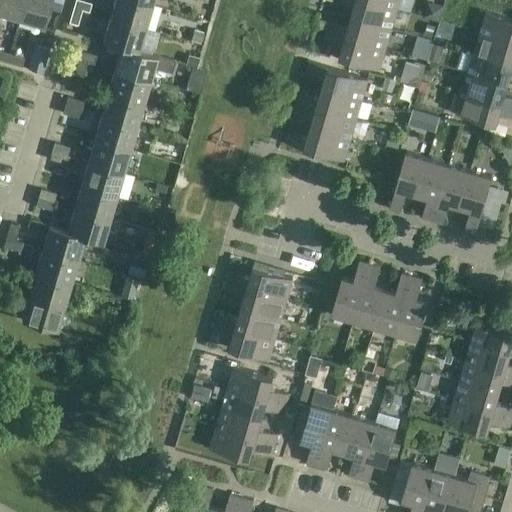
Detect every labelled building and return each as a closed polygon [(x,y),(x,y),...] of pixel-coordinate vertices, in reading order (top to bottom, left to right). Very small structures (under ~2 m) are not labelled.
[(23,0),(0,0),(0,12),(5,14),(18,18),(23,0)] [(49,0),(23,0),(18,18),(42,25),(49,0)] [(81,0),(74,0),(72,6),(81,9),(88,11),(90,2),(81,0)] [(137,0),(112,0),(108,16),(144,27),(150,4),(137,0)] [(334,0),(354,5),(351,16),(391,27),(396,7),(371,0),(334,0)] [(72,6),(68,21),(76,24),(81,9),(72,6)] [(511,18),(485,11),(479,31),(511,41),(511,18)] [(101,40),(120,46),(120,45),(137,50),(137,49),(144,27),(108,16),(101,40)] [(328,20),(325,30),(385,47),(391,27),(351,16),(348,26),(328,20)] [(192,41),(201,43),(204,32),(195,30),(192,41)] [(323,39),(342,45),(339,56),(379,68),(385,47),(325,30),(323,39)] [(511,41),(479,31),(473,51),(511,62),(511,41)] [(429,60),(438,63),(441,53),(444,43),(432,39),(426,59),(429,60)] [(42,72),(49,49),(34,44),(28,68),(42,72)] [(120,46),(113,68),(149,79),(152,67),(171,72),(174,60),(137,49),(137,50),(120,45),(120,46)] [(80,50),(77,58),(86,60),(86,61),(93,63),(95,54),(80,50)] [(511,62),(473,51),(467,71),(508,83),(511,73),(511,62)] [(23,57),(8,52),(5,61),(20,65),(23,57)] [(191,67),(196,68),(198,59),(188,55),(185,65),(191,67)] [(410,62),(403,83),(418,87),(426,60),(416,57),(414,63),(410,62)] [(77,58),(73,73),(81,76),(86,61),(86,60),(77,58)] [(219,80),(223,61),(212,58),(207,78),(219,80)] [(325,77),(322,87),(361,98),(367,78),(308,60),(305,71),(325,77)] [(435,73),(438,64),(428,61),(425,71),(435,73)] [(113,68),(106,92),(142,102),(149,79),(113,68)] [(467,71),(462,91),(511,106),(511,95),(505,94),(508,83),(467,71)] [(299,91),(296,101),(355,118),(361,98),(322,87),(319,97),(299,91)] [(84,89),(83,106),(100,107),(101,90),(84,89)] [(511,106),(462,91),(455,112),(496,124),(499,113),(511,116),(511,106)] [(106,92),(100,115),(135,125),(142,102),(106,92)] [(67,96),(65,104),(80,108),(82,100),(67,96)] [(313,116),(310,127),(350,138),(355,118),(296,101),(293,111),(313,116)] [(65,104),(62,113),(77,117),(80,108),(65,104)] [(100,115),(93,138),(129,148),(135,125),(100,115)] [(284,142),(344,159),(350,138),(310,127),(307,137),(287,132),(284,142)] [(93,138),(86,160),(122,171),(129,148),(93,138)] [(53,142),(51,150),(67,154),(69,147),(53,142)] [(181,150),(172,147),(168,159),(178,162),(181,150)] [(51,150),(48,159),(64,163),(67,154),(51,150)] [(406,191),(417,194),(427,157),(405,151),(389,207),(401,210),(406,191)] [(422,216),(433,219),(448,163),(427,157),(417,194),(428,197),(422,216)] [(86,160),(80,183),(115,194),(122,171),(86,160)] [(449,203),(459,206),(470,169),(448,163),(433,219),(443,222),(449,203)] [(492,176),(470,169),(459,206),(470,209),(464,229),(476,232),(492,176)] [(80,183),(73,207),(109,217),(115,194),(80,183)] [(40,188),(38,196),(45,198),(54,201),(56,193),(40,188)] [(38,196),(35,205),(51,210),(54,201),(45,198),(38,196)] [(267,202),(264,211),(277,215),(280,206),(267,202)] [(73,207),(66,230),(66,231),(83,236),(102,241),(109,217),(73,207)] [(9,222),(5,236),(13,239),(17,224),(9,222)] [(48,225),(41,248),(77,259),(83,236),(66,231),(66,230),(48,225)] [(20,241),(13,239),(5,236),(2,245),(18,250),(20,241)] [(143,242),(141,252),(151,255),(154,244),(143,242)] [(41,248),(34,271),(70,282),(77,259),(41,248)] [(331,313),(353,319),(370,263),(359,259),(353,278),(342,275),(331,313)] [(353,319),(374,325),(385,288),(374,285),(380,266),(370,263),(353,319)] [(230,271),(227,281),(286,298),(292,277),(253,266),(250,277),(230,271)] [(34,271),(28,295),(63,305),(70,282),(34,271)] [(374,325),(395,331),(412,275),(402,272),(396,291),(385,288),(374,325)] [(423,278),(412,275),(395,331),(417,338),(428,300),(417,297),(423,278)] [(0,277),(0,286),(7,289),(9,280),(0,277)] [(244,296),(241,307),(280,318),(286,298),(227,281),(224,290),(244,296)] [(56,329),(63,305),(28,295),(21,318),(56,329)] [(218,311),(215,321),(275,338),(280,318),(241,307),(238,317),(218,311)] [(511,329),(476,320),(470,340),(511,352),(511,349),(511,329)] [(215,321),(213,330),(232,336),(229,347),(269,359),(275,338),(215,321)] [(470,340),(465,360),(511,373),(511,362),(508,362),(511,352),(470,340)] [(511,373),(465,360),(459,380),(500,392),(503,382),(511,384),(511,373)] [(233,366),(226,387),(286,404),(289,394),(270,388),(273,377),(233,366)] [(394,379),(396,371),(386,368),(383,376),(394,379)] [(459,380),(453,400),(511,417),(511,406),(497,403),(500,392),(459,380)] [(194,386),(191,398),(202,401),(205,389),(194,386)] [(226,387),(221,407),(261,418),(264,407),(283,413),(286,404),(226,387)] [(306,462),(316,465),(332,409),(333,409),(337,396),(315,390),(311,403),(300,440),(312,443),(306,462)] [(511,417),(453,400),(447,420),(488,432),(491,421),(510,427),(511,420),(511,417)] [(221,407),(215,427),(274,444),(277,434),(258,429),(261,418),(221,407)] [(333,449),(343,452),(354,415),(333,409),(332,409),(316,465),(327,468),(333,449)] [(349,474),(359,477),(375,421),(354,415),(343,452),(354,455),(349,474)] [(397,427),(375,421),(359,477),(370,480),(375,461),(386,464),(397,427)] [(272,453),(274,444),(215,427),(209,447),(249,459),(252,448),(272,453)] [(390,495),(402,499),(413,502),(410,511),(421,511),(434,468),(400,459),(390,495)] [(432,511),(434,508),(445,511),(456,474),(434,468),(421,511),(432,511)] [(471,470),(469,478),(456,474),(445,511),(447,511),(468,511),(470,509),(481,511),(492,476),(471,470)] [(237,511),(242,497),(230,494),(225,510),(213,506),(209,505),(214,489),(186,481),(177,511),(179,511),(190,511),(191,509),(202,511),(237,511)] [(237,511),(250,511),(254,501),(242,497),(237,511)]
